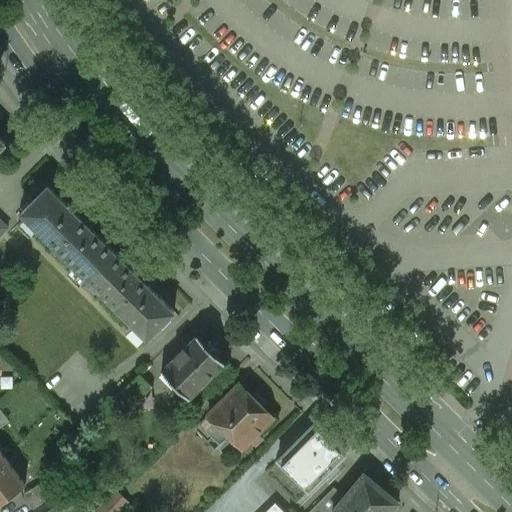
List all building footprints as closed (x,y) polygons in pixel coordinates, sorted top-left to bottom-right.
[(114,253),(48,187),(21,214),(88,280),(114,253)] [(343,256),(354,245),(313,204),(303,215),(343,256)] [(114,253),(88,280),(147,340),(174,313),(114,253)] [(196,335),(162,370),(163,372),(161,374),(162,379),(168,386),(173,387),(175,385),(190,399),(226,364),(217,355),(225,347),(214,335),(206,344),(196,335)] [(139,375),(120,394),(132,406),(151,387),(139,375)] [(239,383),(207,415),(221,429),(242,450),(274,418),(262,406),(266,402),(256,392),(252,396),(239,383)] [(221,429),(208,415),(194,429),(207,442),(221,429)] [(313,424),(277,460),(308,491),(345,455),(313,424)] [(0,504),(25,486),(0,451),(0,504)] [(345,497),(332,511),(390,511),(398,502),(364,474),(345,497)] [(334,487),(308,511),(332,511),(345,497),(334,487)] [(118,492),(100,511),(99,511),(121,511),(130,502),(118,492)] [(54,500),(35,511),(34,511),(56,511),(60,510),(54,500)] [(283,511),(275,503),(266,511),(283,511)]
